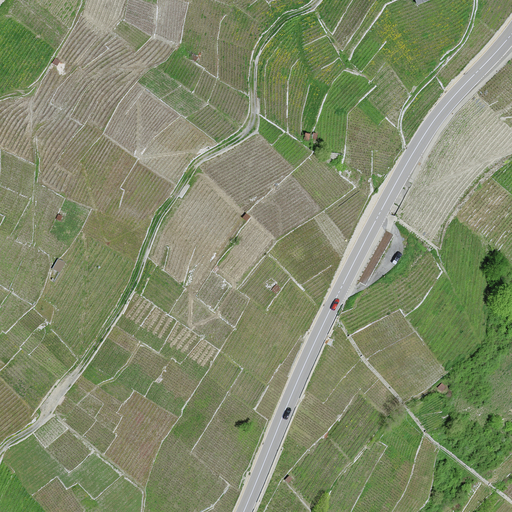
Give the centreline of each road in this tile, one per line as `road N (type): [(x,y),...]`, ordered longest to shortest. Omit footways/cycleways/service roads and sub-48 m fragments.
road 1 (track): [(317,0),(275,26),(256,51),(249,134),(193,165),(159,216),(121,304),(37,424),(0,453)]
road 2 (secondary): [(511,33),(411,155),(312,346),(244,511)]
